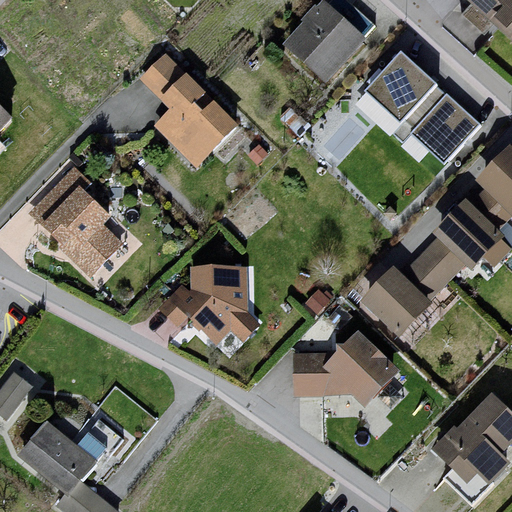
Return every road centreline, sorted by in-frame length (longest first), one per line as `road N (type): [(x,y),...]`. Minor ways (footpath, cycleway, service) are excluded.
road 1 (residential): [(396,511),(241,401),(0,271)]
road 2 (unknown): [(511,157),(384,269)]
road 3 (residential): [(392,0),(511,109)]
